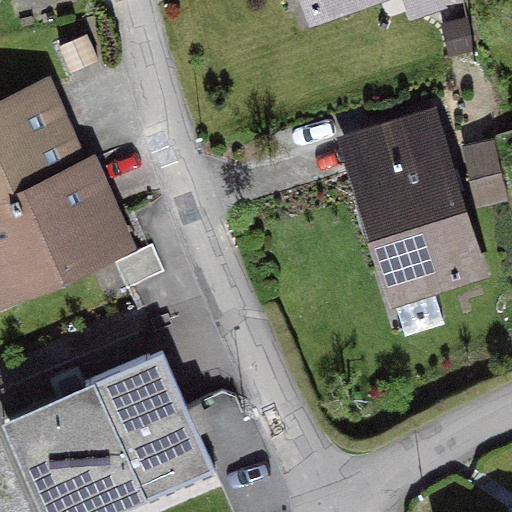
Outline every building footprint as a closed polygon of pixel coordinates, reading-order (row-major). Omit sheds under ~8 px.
[(305,0),(310,13),(347,0),(305,0)] [(71,71),(98,59),(86,32),(59,43),(71,71)] [(0,198),(79,164),(45,85),(0,103),(0,198)] [(425,284),(480,267),(431,113),(373,132),(382,160),(354,169),(385,267),(416,258),(425,284)] [(0,305),(17,298),(13,288),(123,240),(89,160),(0,198),(0,305)] [(164,270),(152,242),(115,258),(127,285),(164,270)] [(138,501),(215,468),(162,346),(82,381),(76,368),(55,377),(68,405),(39,418),(80,511),(84,511),(134,491),(138,501)]
